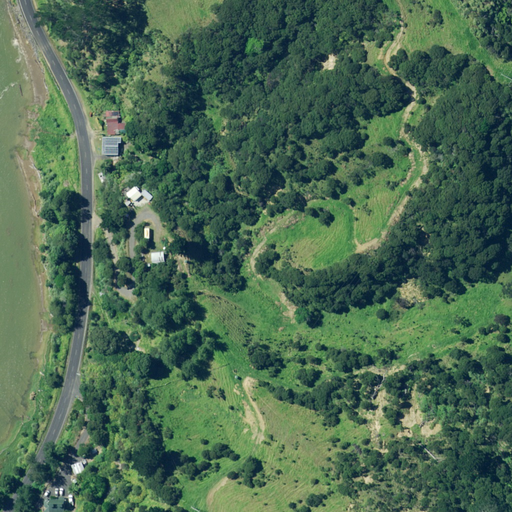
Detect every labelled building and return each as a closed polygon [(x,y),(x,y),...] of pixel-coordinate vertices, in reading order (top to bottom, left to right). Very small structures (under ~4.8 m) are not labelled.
[(124,135),(124,124),(116,124),(116,118),(117,118),(117,112),(104,112),(104,122),(106,122),(106,135),(124,135)] [(121,143),(121,138),(101,138),(101,144),(96,144),(96,151),(100,151),(100,155),(117,155),(117,143),(121,143)] [(144,196),(140,192),(142,190),(139,186),(136,188),(129,194),(136,202),(144,196)] [(154,197),(147,190),(143,194),(150,201),(154,197)] [(125,202),(129,207),(134,203),(129,198),(125,202)] [(166,264),(164,253),(148,254),(149,266),(166,264)] [(137,335),(127,331),(123,342),(125,342),(123,347),(133,351),(136,345),(133,344),(137,335)] [(81,461),(70,466),(76,478),(87,474),(81,461)] [(63,511),(64,500),(49,499),(49,500),(48,500),(47,500),(46,501),(45,501),(44,502),(44,503),(44,504),(44,505),(44,506),(45,507),(46,508),(47,508),(48,508),(49,508),(49,509),(48,509),(47,509),(47,510),(46,510),(46,511),(45,511),(63,511)]
